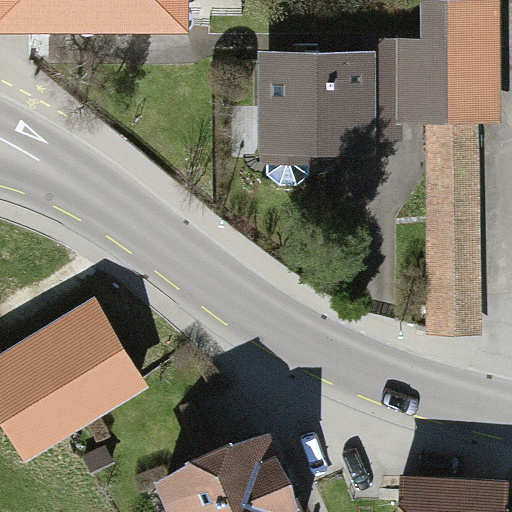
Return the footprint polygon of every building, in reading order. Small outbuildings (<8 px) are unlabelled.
[(0,0),(0,28),(157,30),(156,0),(0,0)] [(156,0),(157,30),(189,31),(189,14),(238,14),(238,0),(156,0)] [(401,124),(425,124),(427,333),(481,333),(481,122),(500,121),(498,0),(420,0),(420,38),(360,38),(359,50),(376,50),(377,141),(401,140),(401,124)] [(359,50),(259,50),(260,161),(377,160),(377,141),(376,50),(359,50)] [(84,303),(0,353),(0,420),(20,454),(133,386),(84,303)] [(287,511),(235,427),(155,476),(177,511),(287,511)] [(489,511),(491,480),(395,474),(392,511),(489,511)]
